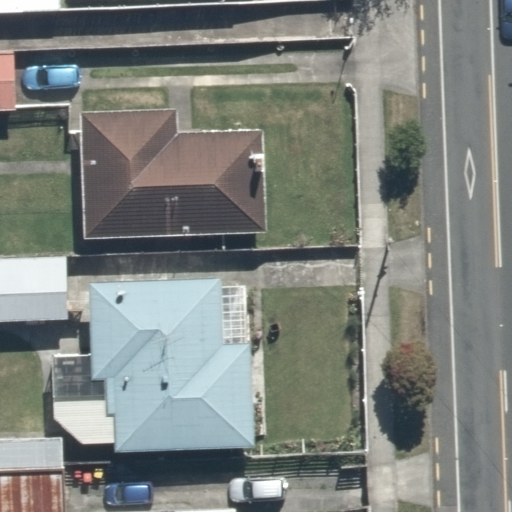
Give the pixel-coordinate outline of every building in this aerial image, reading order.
[(64,0),(0,0),(0,20),(65,17),(64,0)] [(25,52),(0,53),(0,113),(28,112),(25,52)] [(180,103),(84,112),(96,240),(286,222),(278,142),(184,150),(180,103)] [(39,131),(0,132),(0,248),(46,246),(39,131)] [(66,257),(0,258),(0,322),(68,320),(66,257)] [(222,279),(91,283),(93,356),(51,357),(53,419),(83,444),(116,443),(117,453),(254,448),(251,344),(224,344),(222,279)] [(0,439),(0,468),(64,466),(62,437),(0,439)] [(0,511),(64,511),(64,466),(0,468),(0,511)]
